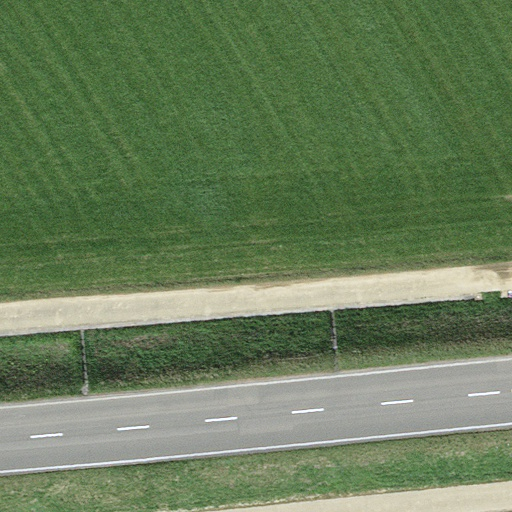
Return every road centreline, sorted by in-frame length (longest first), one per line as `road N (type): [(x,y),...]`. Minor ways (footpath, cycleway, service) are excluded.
road 1 (primary): [(0,438),(511,391)]
road 2 (track): [(0,319),(511,281)]
road 3 (track): [(347,511),(511,495)]
